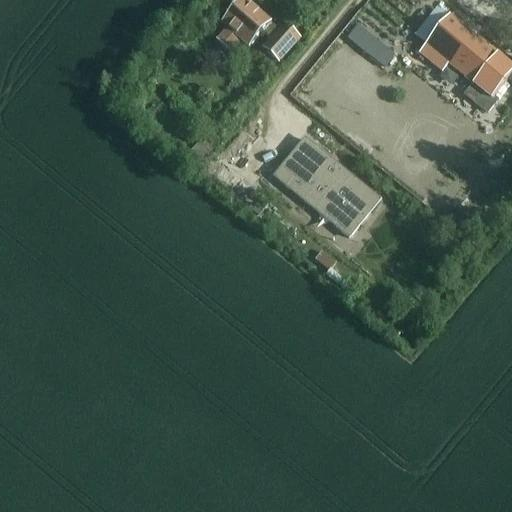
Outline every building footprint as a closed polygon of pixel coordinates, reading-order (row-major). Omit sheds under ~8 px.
[(278,66),(300,41),(284,27),(279,33),(243,1),(221,26),(227,31),(216,44),(229,55),(240,43),(249,51),(262,36),(270,43),(262,52),(278,66)] [(500,102),(494,97),(511,74),(511,69),(450,20),(420,57),(444,76),(449,69),(470,85),(459,103),(469,111),(473,106),(480,112),(478,115),(485,121),(500,102)] [(250,138),(224,167),(232,174),(258,145),(250,138)] [(209,156),(215,149),(208,143),(202,149),(209,156)] [(296,154),(275,180),(318,215),(328,202),(343,214),(332,227),(349,240),(379,203),(305,143),(304,144),(305,145),(305,144),(323,159),(313,171),(296,156),(297,155),(296,154)] [(466,218),(459,226),(468,234),(475,226),(466,218)] [(321,255),(314,263),(328,274),(335,266),(321,255)] [(399,292),(392,300),(406,312),(413,304),(399,292)]
